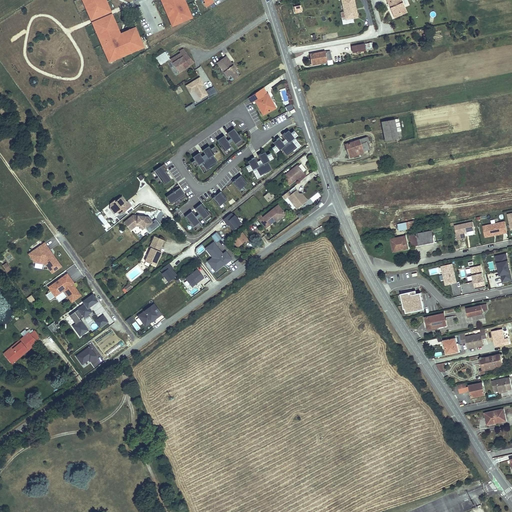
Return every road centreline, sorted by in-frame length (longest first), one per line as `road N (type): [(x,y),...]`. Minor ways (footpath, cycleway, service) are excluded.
road 1 (residential): [(0,444),(335,201)]
road 2 (residential): [(144,196),(188,237),(198,237),(316,146)]
road 3 (residential): [(262,139),(213,183),(195,185),(179,159),(186,147),(236,114),(253,129)]
road 4 (residential): [(368,271),(511,243)]
road 5 (unclassified): [(379,291),(456,411)]
road 6 (residential): [(379,291),(417,280),(451,303),(511,290)]
road 7 (unclassified): [(268,0),(306,114)]
